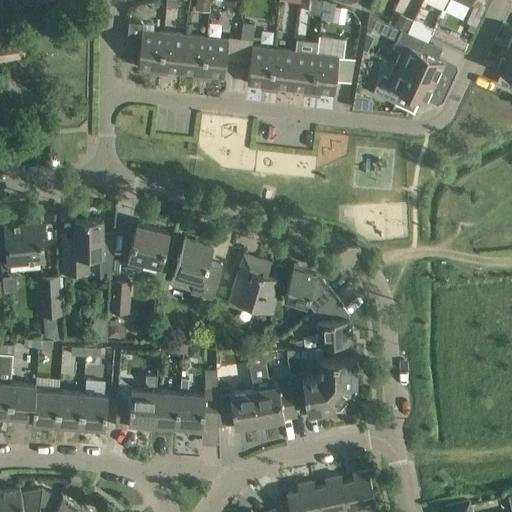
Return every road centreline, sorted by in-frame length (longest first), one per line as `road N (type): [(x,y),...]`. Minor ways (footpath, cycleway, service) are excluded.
road 1 (residential): [(107,94),(428,129),(451,110),(501,0)]
road 2 (residential): [(103,177),(355,253),(385,304),(394,438)]
road 3 (residential): [(232,477),(259,463),(394,438)]
road 4 (residential): [(0,462),(140,472)]
